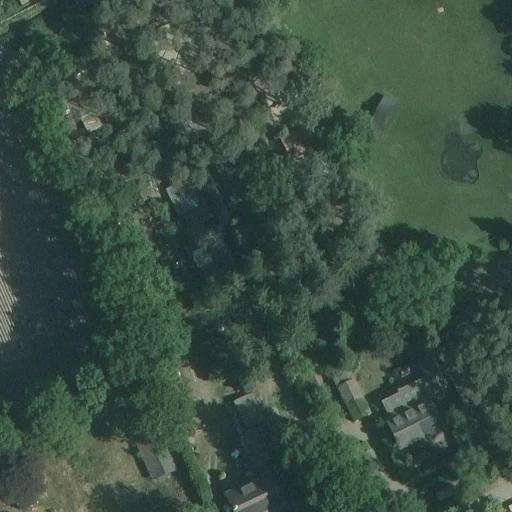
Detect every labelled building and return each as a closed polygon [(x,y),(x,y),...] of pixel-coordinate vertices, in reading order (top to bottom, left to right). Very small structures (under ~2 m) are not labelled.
[(383,101),(373,118),(384,124),(394,106),(383,101)] [(81,119),(89,136),(102,130),(95,113),(81,119)] [(291,163),(318,149),(307,127),(280,141),(291,163)] [(144,153),(135,133),(126,137),(135,157),(144,153)] [(96,214),(81,174),(75,177),(90,217),(96,214)] [(144,202),(157,198),(153,188),(151,189),(148,181),(138,184),(141,193),(144,202)] [(188,181),(166,191),(178,217),(200,206),(188,181)] [(210,307),(203,291),(189,297),(196,313),(210,307)] [(133,335),(143,330),(138,320),(129,325),(133,335)] [(385,419),(401,451),(428,437),(431,441),(446,434),(428,399),(448,389),(431,356),(418,362),(425,375),(426,378),(414,384),(420,396),(422,399),(385,419)] [(355,383),(353,385),(346,372),(337,376),(336,377),(337,377),(343,390),(339,392),(346,405),(355,423),(371,415),(362,397),(355,383)] [(261,427),(247,433),(263,465),(276,458),(261,427)] [(138,451),(152,482),(178,470),(164,439),(138,451)] [(206,465),(201,455),(191,460),(196,470),(206,465)] [(226,496),(233,511),(275,511),(285,507),(269,475),(226,496)]
